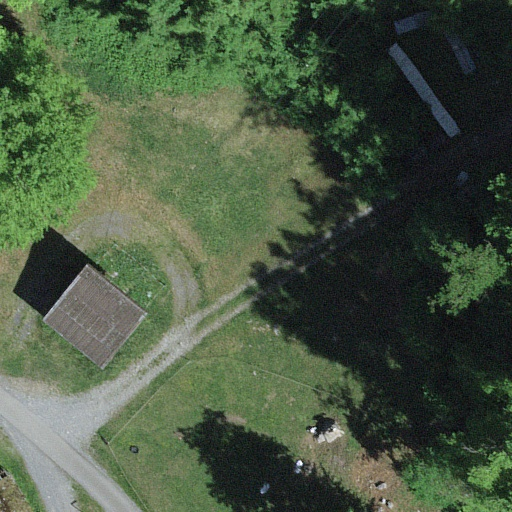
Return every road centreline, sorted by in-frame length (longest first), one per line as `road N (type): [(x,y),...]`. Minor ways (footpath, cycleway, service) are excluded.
road 1 (track): [(469,153),(204,322),(49,443)]
road 2 (track): [(0,351),(67,243),(115,222),(156,242),(204,322)]
road 3 (track): [(122,511),(0,400)]
